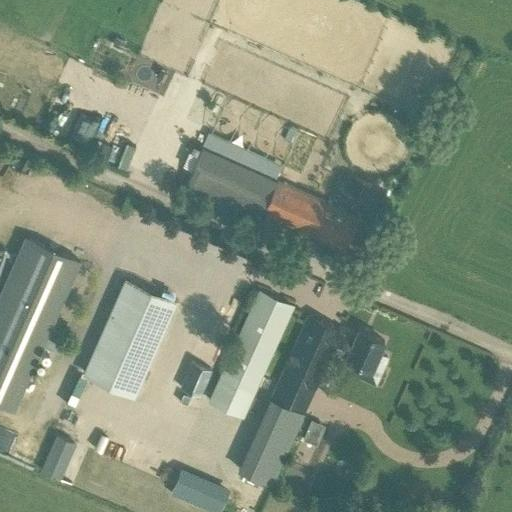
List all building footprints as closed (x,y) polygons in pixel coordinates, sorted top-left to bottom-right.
[(127,99),(133,83),(123,79),(116,95),(127,99)] [(175,106),(177,89),(159,88),(158,105),(175,106)] [(203,145),(183,189),(258,223),(262,213),(346,251),(361,217),(203,145)] [(358,200),(366,204),(371,192),(363,188),(358,200)] [(26,236),(0,294),(0,401),(17,409),(82,261),(26,236)] [(135,267),(94,358),(141,379),(183,288),(135,267)] [(237,338),(209,398),(243,413),(270,353),(271,353),(292,307),(257,291),(237,338)] [(307,314),(271,395),(304,410),(332,347),(339,333),(341,328),(307,314)] [(339,333),(332,347),(347,353),(345,357),(354,361),(350,371),(374,382),(386,356),(378,352),(384,340),(358,329),(353,340),(339,333)] [(271,395),(240,466),(273,481),(304,410),(271,395)] [(39,453),(47,437),(32,429),(24,445),(39,453)] [(62,456),(69,437),(52,431),(44,450),(62,456)] [(199,492),(206,475),(129,443),(122,460),(199,492)]
